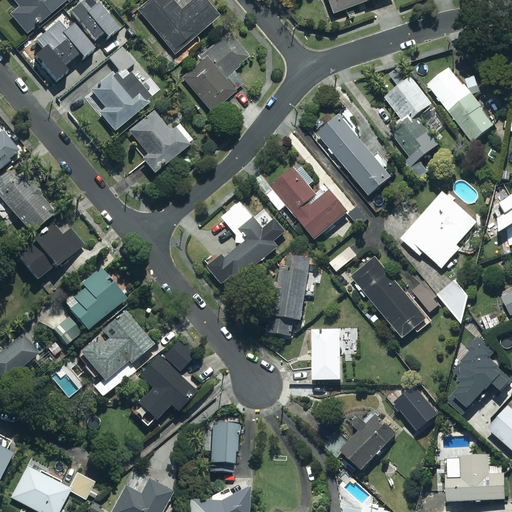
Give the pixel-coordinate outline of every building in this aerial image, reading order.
[(11,0),(19,9),(10,17),(26,37),(59,9),(57,7),(65,1),(64,0),(11,0)] [(167,0),(150,0),(136,12),(167,50),(156,58),(169,74),(191,56),(189,53),(199,45),(195,41),(218,22),(199,0),(196,0),(179,14),(167,0)] [(372,0),(328,0),(333,14),(372,0)] [(70,9),(46,28),(60,46),(45,58),(61,77),(73,67),(82,78),(107,57),(101,49),(103,48),(101,46),(110,38),(99,24),(89,32),(70,9)] [(202,61),(181,79),(212,116),(235,96),(234,95),(245,85),(235,73),(251,59),(228,33),(199,58),(202,61)] [(118,38),(107,47),(113,55),(125,45),(118,38)] [(116,71),(85,98),(100,115),(98,117),(114,135),(148,106),(146,104),(151,100),(126,72),(135,64),(122,49),(108,62),(116,71)] [(399,88),(384,100),(404,123),(391,134),(411,158),(407,161),(423,179),(429,174),(419,162),(440,145),(432,136),(446,124),(399,67),(389,75),(399,88)] [(494,128),(480,110),(482,109),(465,86),(463,88),(449,69),(426,86),(472,145),(494,128)] [(472,77),(465,81),(474,95),(480,91),(472,77)] [(493,95),(484,103),(498,117),(506,108),(493,95)] [(153,113),(128,133),(147,157),(140,162),(153,178),(189,149),(188,147),(192,144),(178,126),(169,133),(153,113)] [(339,118),(318,135),(369,197),(393,178),(385,168),(389,164),(379,152),(373,157),(354,134),(360,129),(350,117),(343,123),(339,118)] [(0,170),(11,161),(0,148),(0,170)] [(293,168),(270,187),(273,191),(266,197),(280,213),(286,208),(293,216),(290,219),(295,225),(298,222),(315,242),(348,214),(329,192),(325,194),(322,190),(316,195),(309,188),(315,183),(302,168),(297,172),(293,168)] [(8,171),(0,177),(0,216),(3,220),(11,213),(25,232),(29,228),(32,232),(53,216),(40,199),(42,197),(33,186),(28,189),(17,176),(14,179),(8,171)] [(477,223),(443,193),(404,238),(442,271),(461,249),(457,246),(477,223)] [(492,225),(498,236),(511,227),(511,197),(509,193),(498,199),(501,205),(493,210),(500,221),(492,225)] [(222,255),(207,268),(222,287),(234,278),(238,283),(280,250),(275,243),(287,234),(275,219),(273,220),(265,209),(253,218),(241,202),(221,218),(243,245),(225,259),(222,255)] [(358,208),(349,215),(360,228),(368,220),(358,208)] [(13,257),(33,284),(52,270),(53,272),(86,247),(72,228),(61,236),(53,226),(13,257)] [(364,238),(362,235),(329,264),(337,274),(375,240),(369,234),(364,238)] [(308,282),(311,260),(287,258),(286,268),(279,268),(278,284),(273,283),(270,334),(293,337),(295,322),(303,323),(306,298),(314,299),(316,283),(308,282)] [(375,258),(351,278),(403,341),(427,321),(375,258)] [(77,304),(67,312),(84,333),(125,300),(100,269),(80,285),(84,290),(72,299),(77,304)] [(462,326),(468,298),(455,282),(438,295),(462,326)] [(425,283),(413,292),(430,314),(438,307),(434,302),(438,299),(425,283)] [(511,293),(502,298),(511,317),(511,316),(511,293)] [(153,346),(124,312),(100,332),(107,340),(99,347),(93,341),(78,354),(103,383),(126,363),(129,367),(153,346)] [(489,315),(481,319),(488,334),(502,328),(498,319),(492,322),(489,315)] [(68,318),(55,329),(68,346),(82,335),(68,318)] [(341,331),(313,330),(312,384),(340,385),(341,331)] [(462,376),(442,398),(462,416),(493,381),(503,389),(511,378),(511,375),(489,355),(495,349),(479,335),(468,347),(471,350),(454,369),(462,376)] [(38,355),(21,336),(0,354),(0,381),(4,385),(38,355)] [(178,341),(162,357),(179,374),(195,357),(178,341)] [(196,393),(156,356),(137,377),(151,389),(129,413),(146,428),(152,422),(154,424),(168,408),(175,415),(196,393)] [(511,410),(507,406),(487,431),(511,452),(511,410)] [(397,436),(376,415),(347,445),(335,434),(323,447),(337,460),(341,455),(361,474),(397,436)] [(238,427),(211,426),(208,467),(212,467),(212,474),(230,476),(230,467),(232,467),(233,454),(236,454),(238,427)] [(0,477),(11,455),(6,452),(10,443),(0,437),(0,477)] [(446,479),(446,503),(506,502),(505,475),(502,475),(502,467),(489,467),(488,456),(456,456),(457,478),(446,479)] [(31,458),(9,499),(34,511),(59,511),(70,493),(86,502),(96,485),(74,473),(66,489),(59,485),(67,470),(52,462),(49,468),(31,458)] [(123,488),(109,511),(163,511),(172,496),(145,481),(137,495),(123,488)] [(439,500),(439,486),(424,486),(425,501),(439,500)] [(211,502),(188,501),(187,511),(247,511),(249,488),(232,496),(229,489),(211,498),(211,502)] [(91,503),(86,511),(88,511),(105,511),(106,511),(91,503)]
